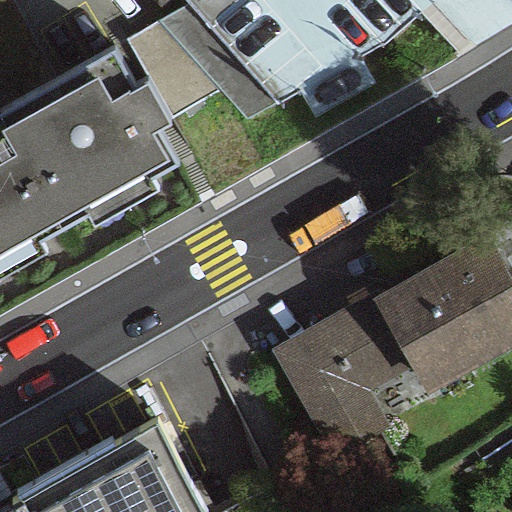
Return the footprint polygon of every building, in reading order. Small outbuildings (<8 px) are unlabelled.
[(193,0),(279,101),(304,81),(326,107),(373,68),(367,62),(440,0),(193,0)] [(115,40),(0,106),(0,255),(182,150),(163,118),(177,110),(151,65),(135,74),(115,40)] [(387,290),(426,363),(435,381),(511,340),(511,248),(502,230),(387,290)] [(288,343),(342,445),(395,417),(379,387),(426,363),(387,290),(288,343)] [(0,511),(216,511),(165,414),(117,439),(114,433),(0,492),(0,511)]
